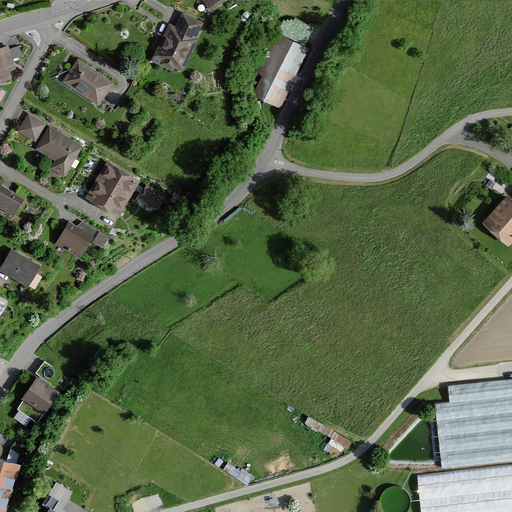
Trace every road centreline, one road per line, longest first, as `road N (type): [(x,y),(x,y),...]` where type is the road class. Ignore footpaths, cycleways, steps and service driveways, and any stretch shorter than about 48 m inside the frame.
road 1 (residential): [(511,281),(355,454),(172,511)]
road 2 (residential): [(0,385),(58,319),(208,221),(264,160)]
road 3 (residential): [(264,160),(331,176),(380,177),(470,119),(511,111)]
road 4 (residential): [(264,160),(346,0)]
road 5 (residential): [(44,15),(47,35),(0,130)]
